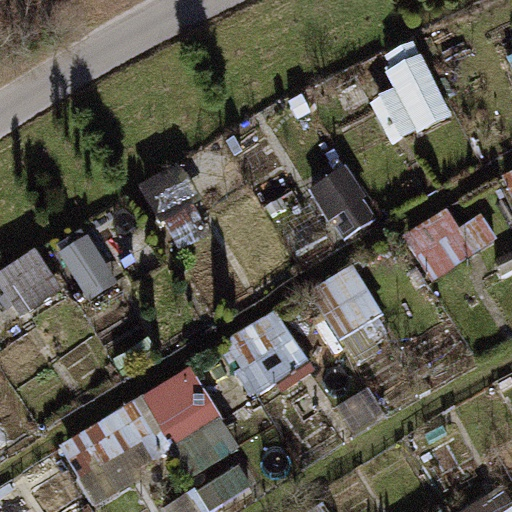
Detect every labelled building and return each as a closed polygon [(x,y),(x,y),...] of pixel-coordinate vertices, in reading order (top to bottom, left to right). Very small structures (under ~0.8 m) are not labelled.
[(403,147),(464,117),(426,40),(392,56),(408,91),(382,103),(403,147)] [(321,188),(349,239),(387,218),(359,168),(321,188)] [(441,278),(509,245),(489,206),(422,239),(441,278)] [(40,316),(75,295),(49,250),(14,271),(40,316)] [(329,287),(371,356),(405,335),(362,266),(329,287)] [(285,311),(233,347),(267,396),(319,361),(285,311)] [(165,446),(144,407),(71,445),(103,505),(160,475),(149,455),(165,446)] [(207,495),(218,511),(221,511),(258,487),(246,469),(207,495)]
